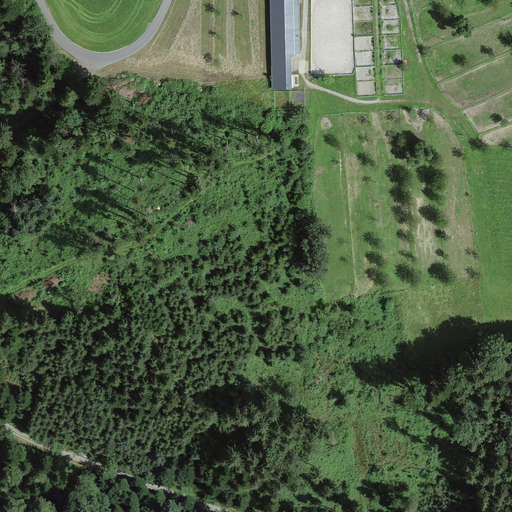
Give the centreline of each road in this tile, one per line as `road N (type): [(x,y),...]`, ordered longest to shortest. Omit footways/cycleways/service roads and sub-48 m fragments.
road 1 (track): [(224,511),(0,421)]
road 2 (unclassified): [(170,0),(147,38),(123,56),(95,60),(61,45),(38,0)]
road 3 (track): [(0,148),(69,90),(86,56)]
